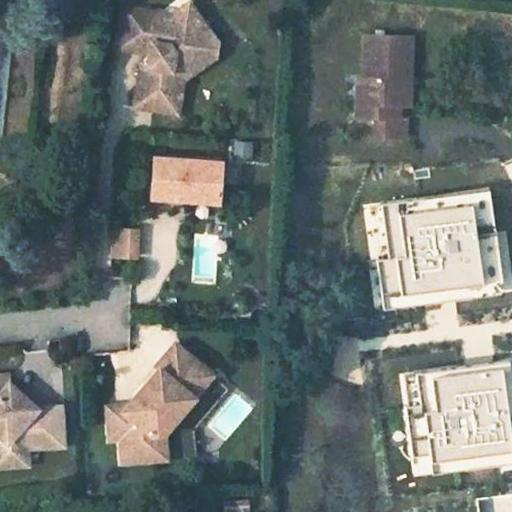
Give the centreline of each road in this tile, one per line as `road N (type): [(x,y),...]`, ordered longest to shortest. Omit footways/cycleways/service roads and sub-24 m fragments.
road 1 (unknown): [(511,307),(382,349),(425,511)]
road 2 (unknown): [(0,326),(124,306)]
